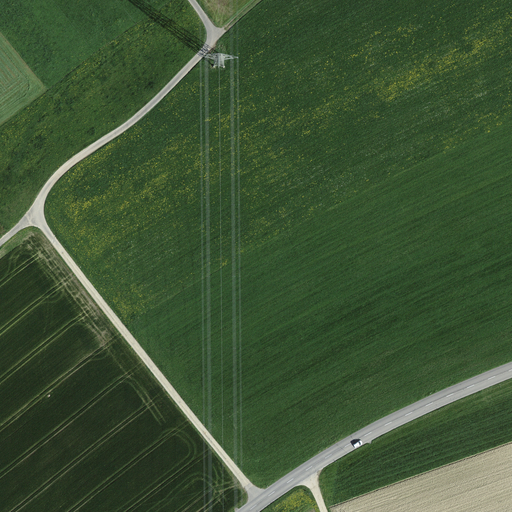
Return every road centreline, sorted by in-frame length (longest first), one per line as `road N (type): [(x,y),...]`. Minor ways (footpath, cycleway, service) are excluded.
road 1 (track): [(257,0),(131,121),(58,173),(34,214),(260,500)]
road 2 (unclassified): [(511,369),(364,435),(246,511)]
